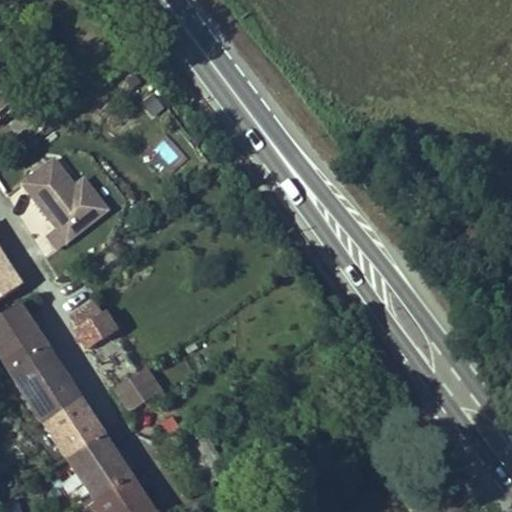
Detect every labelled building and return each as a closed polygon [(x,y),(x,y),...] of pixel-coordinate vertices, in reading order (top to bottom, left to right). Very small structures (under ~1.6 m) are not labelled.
[(0,121),(12,112),(0,95),(0,121)] [(139,148),(162,175),(181,159),(158,133),(139,148)] [(97,220),(73,189),(52,161),(21,185),(56,230),(47,236),(57,250),(97,220)] [(106,213),(82,182),(73,189),(97,220),(106,213)] [(131,227),(126,222),(121,227),(126,233),(131,227)] [(0,299),(19,287),(0,258),(0,299)] [(82,408),(44,350),(35,356),(34,354),(27,358),(15,340),(31,330),(16,307),(0,317),(0,354),(68,460),(101,437),(91,422),(73,434),(64,420),(82,408)] [(115,333),(102,314),(101,315),(96,307),(72,321),(77,330),(75,331),(88,350),(115,333)] [(44,350),(31,330),(15,340),(27,358),(34,354),(35,356),(44,350)] [(158,391),(146,370),(115,389),(129,410),(158,391)] [(91,422),(82,408),(64,420),(73,434),(91,422)] [(228,476),(204,432),(197,418),(178,431),(208,487),(228,476)] [(128,479),(101,437),(68,460),(96,503),(128,479)] [(149,511),(128,479),(96,503),(82,511),(149,511)]
